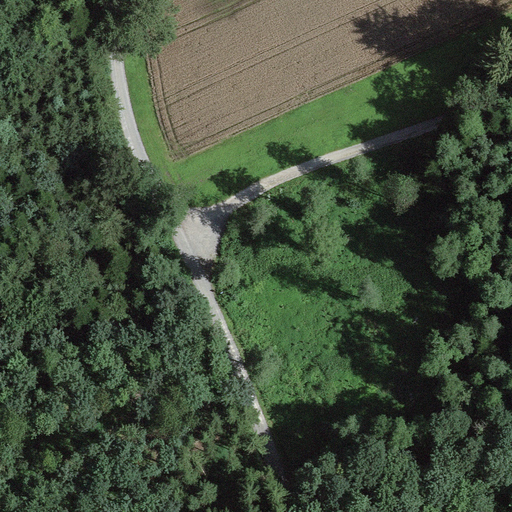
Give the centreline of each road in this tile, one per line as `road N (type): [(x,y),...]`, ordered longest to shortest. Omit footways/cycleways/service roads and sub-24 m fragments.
road 1 (track): [(109,0),(110,49),(129,138),(237,366),(286,511)]
road 2 (track): [(178,243),(286,176),(511,95)]
